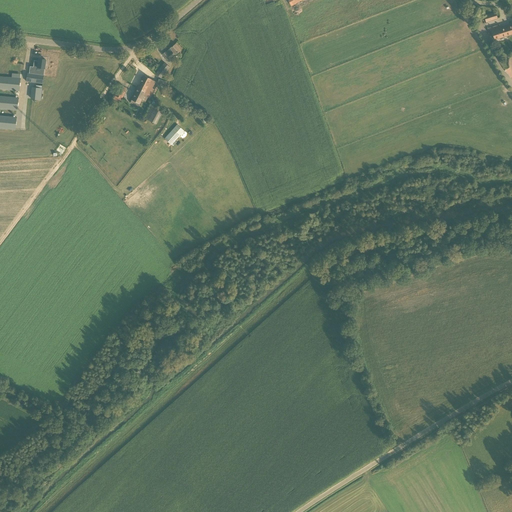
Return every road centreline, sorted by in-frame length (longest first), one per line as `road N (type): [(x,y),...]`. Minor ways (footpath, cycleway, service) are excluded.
road 1 (track): [(511,211),(353,237),(325,249),(35,511)]
road 2 (track): [(186,277),(72,145),(0,241)]
road 3 (unclassified): [(297,511),(511,378)]
road 4 (tertiary): [(0,33),(131,48)]
